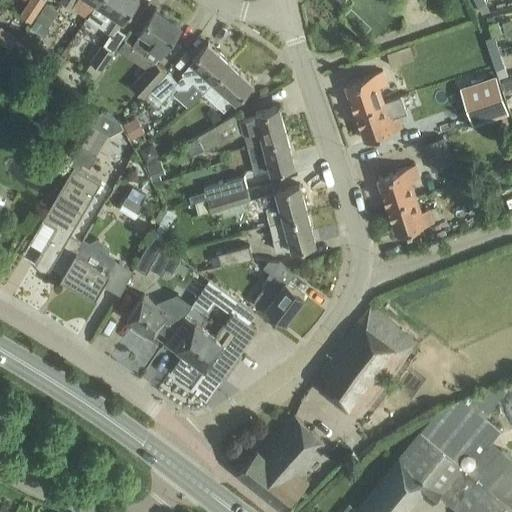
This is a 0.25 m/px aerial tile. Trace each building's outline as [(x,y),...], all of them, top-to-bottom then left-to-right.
[(25,14),(27,16),(25,19),(29,22),(43,0),(30,0),(29,1),(22,12),(25,14)] [(99,0),(98,2),(114,13),(104,28),(113,35),(119,26),(124,19),(125,20),(138,0),(99,0)] [(37,19),(48,27),(59,11),(47,4),(37,19)] [(134,45),(145,52),(154,38),(167,46),(181,24),(156,8),(142,30),(143,31),(134,45)] [(498,20),(489,23),(493,34),(494,34),(501,31),(498,20)] [(493,34),(484,37),(491,55),(501,54),(494,34),(493,34)] [(168,71),(151,89),(163,100),(171,91),(174,94),(179,88),(189,88),(194,82),(204,91),(231,61),(208,41),(192,59),(194,60),(177,79),(168,71)] [(101,68),(113,51),(105,45),(102,43),(90,61),(92,62),(101,68)] [(501,54),(491,55),(495,69),(505,66),(501,54)] [(145,96),(151,89),(168,71),(155,59),(132,85),(145,96)] [(253,82),(231,61),(204,91),(225,109),(235,98),(237,100),(253,82)] [(383,70),(346,83),(356,112),(384,102),(378,86),(387,83),(383,70)] [(496,75),(461,87),(473,122),(508,110),(496,75)] [(511,77),(503,80),(506,92),(511,89),(511,77)] [(423,105),(445,100),(439,78),(417,83),(423,105)] [(384,102),(356,112),(366,139),(403,127),(398,114),(406,110),(401,97),(384,102)] [(244,127),(249,146),(287,135),(279,105),(260,110),(256,111),(257,114),(241,118),(244,127)] [(102,109),(93,123),(110,133),(123,126),(121,121),(102,109)] [(136,116),(124,123),(132,138),(145,131),(136,116)] [(228,117),(198,135),(205,148),(206,148),(215,143),(230,135),(231,130),(229,127),(230,121),(228,117)] [(287,135),(249,146),(256,172),(271,168),(272,170),(295,164),(287,135)] [(423,144),(432,170),(452,163),(443,137),(423,144)] [(153,141),(140,149),(147,161),(160,153),(153,141)] [(55,226),(35,260),(50,269),(52,265),(63,272),(76,250),(83,239),(72,232),(80,228),(78,224),(85,221),(83,217),(89,213),(86,209),(93,206),(91,201),(98,198),(94,193),(101,181),(80,168),(83,163),(90,167),(97,155),(80,145),(70,162),(74,165),(43,219),(55,226)] [(161,159),(148,164),(152,177),(153,177),(155,181),(162,178),(161,174),(166,172),(161,159)] [(378,176),(388,205),(417,196),(411,180),(420,177),(416,164),(378,176)] [(190,194),(192,202),(247,187),(244,175),(205,185),(206,190),(190,194)] [(267,207),(271,222),(308,212),(300,183),(277,189),(278,191),(262,196),(265,207),(267,207)] [(127,195),(119,208),(136,217),(143,204),(139,202),(145,192),(133,185),(128,195),(127,195)] [(190,203),(189,203),(192,215),(222,207),(250,199),(247,187),(246,187),(192,202),(190,203)] [(417,196),(388,205),(397,233),(434,221),(430,208),(421,211),(417,196)] [(168,208),(152,237),(163,245),(167,238),(163,236),(177,213),(169,208),(168,208)] [(308,212),(271,222),(275,238),(274,238),(277,250),(292,246),(293,248),(316,242),(308,212)] [(263,224),(249,228),(253,244),(267,241),(263,224)] [(76,250),(63,272),(61,275),(96,296),(111,270),(107,268),(115,255),(110,252),(110,244),(97,237),(90,241),(84,237),(83,239),(76,250)] [(163,245),(152,237),(142,255),(152,261),(149,266),(163,274),(166,268),(173,272),(175,269),(179,261),(181,258),(168,249),(163,245)] [(221,264),(222,266),(251,258),(247,243),(219,251),(219,253),(206,256),(209,267),(221,264)] [(263,281),(267,284),(254,301),(266,310),(269,307),(286,320),(305,295),(288,282),(295,272),(280,260),(274,259),(270,258),(264,266),(271,271),(263,281)] [(179,261),(175,269),(185,275),(189,267),(179,261)] [(209,279),(195,299),(209,309),(215,301),(224,307),(233,296),(209,279)] [(139,299),(128,316),(136,321),(132,326),(145,335),(149,330),(154,334),(163,321),(175,329),(185,315),(191,306),(178,297),(169,310),(143,293),(139,299)] [(328,391),(354,410),(358,404),(364,404),(402,356),(415,341),(372,304),(362,316),(362,315),(320,372),(334,382),(328,391)] [(166,342),(166,343),(177,350),(179,347),(185,351),(171,370),(192,384),(190,386),(207,398),(216,385),(257,328),(241,317),(234,312),(216,336),(195,322),(185,315),(175,329),(166,342)] [(483,414),(490,406),(473,393),(441,406),(420,431),(355,511),(406,511),(425,489),(435,497),(432,502),(439,494),(462,511),(511,511),(511,456),(490,439),(499,428),(483,414)] [(326,441),(296,415),(297,413),(295,412),(294,413),(259,451),(257,448),(237,470),(285,508),(297,493),(309,478),(300,471),(326,441)] [(327,453),(339,465),(352,453),(357,457),(375,440),(356,424),(327,453)]
